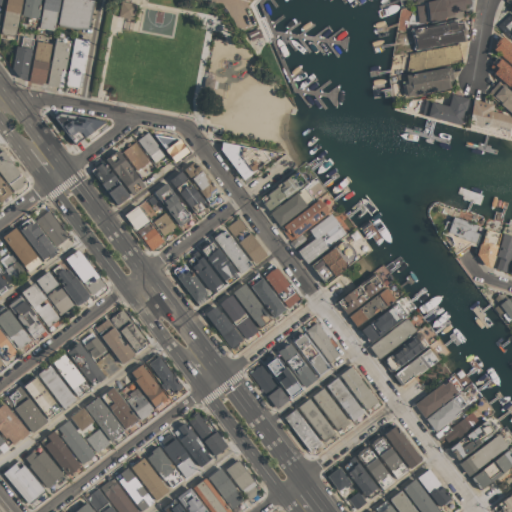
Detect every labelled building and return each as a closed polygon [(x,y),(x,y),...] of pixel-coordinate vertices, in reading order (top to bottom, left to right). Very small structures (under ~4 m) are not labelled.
[(0,29),(5,0),(20,0),(14,37),(0,34),(0,29)] [(20,15),(22,0),(39,0),(35,25),(26,24),(28,16),(20,15)] [(42,0),(58,0),(53,31),(37,28),(42,0)] [(75,29),(56,25),(60,0),(93,0),(88,28),(75,29)] [(417,22),(415,5),(424,4),(423,1),(427,0),(469,0),(470,3),(463,5),(464,10),(453,12),(454,17),(427,23),(427,22),(417,22)] [(121,1),(136,4),(133,19),(118,16),(121,1)] [(511,38),(511,40),(496,24),(509,11),(511,14),(511,38)] [(461,22),(465,39),(416,49),(412,29),(448,22),(448,24),(461,22)] [(247,32),(257,28),(261,36),(250,41),(247,32)] [(511,67),(491,49),(494,46),(493,45),(494,43),(499,36),(500,37),(501,35),(511,44),(511,67)] [(11,68),(15,45),(19,45),(21,36),(32,38),(25,79),(19,77),(11,68)] [(46,85),(55,37),(70,40),(61,87),(46,85)] [(73,38),(89,41),(80,87),(64,84),(73,38)] [(35,40),(51,43),(43,83),(41,82),(40,84),(27,82),(35,40)] [(404,72),(408,53),(457,43),(461,61),(404,72)] [(488,66),(497,56),(511,69),(511,90),(492,73),(494,71),(488,66)] [(400,81),(405,80),(404,74),(448,66),(451,80),(448,81),(449,88),(403,96),(400,81)] [(511,115),(487,93),(497,81),(511,94),(511,115)] [(467,98),(463,114),(461,114),(458,124),(420,114),(424,99),(446,105),(450,94),(467,98)] [(471,98),(492,104),(490,110),(508,115),(508,117),(509,118),(510,119),(504,137),(468,128),(467,123),(471,98)] [(104,120),(73,144),(52,117),(59,112),(104,120)] [(136,140),(146,132),(164,154),(153,162),(136,140)] [(158,142),(168,135),(170,137),(173,135),(175,136),(176,135),(180,140),(178,141),(186,151),(176,159),(174,157),(171,160),(158,142)] [(121,151),(134,141),(148,160),(136,169),(121,151)] [(219,149),(220,142),(276,152),(242,179),(219,149)] [(26,182),(12,192),(0,175),(0,150),(2,149),(26,182)] [(104,159),(117,149),(143,185),(131,195),(104,159)] [(128,195),(116,205),(106,192),(107,192),(105,189),(104,190),(88,169),(101,159),(128,195)] [(182,169),(189,163),(192,167),(197,164),(215,188),(214,188),(219,195),(214,199),(213,201),(210,203),(208,204),(182,169)] [(168,179),(180,170),(206,205),(194,214),(168,179)] [(267,210),(258,198),(295,170),(304,182),(267,210)] [(0,178),(10,192),(0,200),(0,178)] [(152,191),(165,182),(177,198),(176,199),(190,218),(178,226),(152,191)] [(278,226),(268,212),(278,204),(279,205),(303,187),(312,199),(278,226)] [(138,204),(149,222),(164,212),(153,195),(138,204)] [(317,199),(319,201),(320,200),(326,208),(325,209),(327,212),(293,237),(289,240),(280,229),(282,227),(281,226),(317,199)] [(123,215),(135,205),(147,220),(134,230),(123,215)] [(47,209),(68,236),(54,247),(34,220),(36,218),(34,216),(44,209),(45,211),(47,209)] [(151,221),(164,212),(174,226),(171,229),(172,230),(169,232),(168,231),(162,235),(151,221)] [(305,262),(296,250),(313,237),(307,230),(329,213),(344,233),(305,262)] [(449,236),(440,233),(445,220),(449,222),(452,216),(482,227),(480,234),(479,233),(474,246),(468,243),(454,254),(448,246),(452,243),(449,236)] [(16,227),(29,217),(56,252),(43,262),(16,227)] [(225,226),(237,217),(266,255),(254,264),(225,226)] [(148,222),(162,241),(150,250),(135,231),(148,222)] [(1,237),(14,227),(40,262),(27,272),(1,237)] [(475,254),(479,240),(480,240),(483,228),(499,233),(489,267),(484,266),(475,254)] [(239,273),(212,237),(219,231),(220,233),(224,230),(250,264),(239,273)] [(305,239),(293,248),(289,242),(301,233),(305,239)] [(511,248),(505,272),(494,269),(498,257),(495,256),(500,239),(499,238),(501,233),(511,235),(511,248)] [(198,248),(209,239),(238,276),(226,285),(198,248)] [(341,240),(343,242),(343,241),(347,243),(351,247),(353,251),(355,255),(354,256),(355,258),(323,283),(309,265),(341,240)] [(76,249),(104,285),(91,295),(63,258),(76,249)] [(186,261),(192,256),(190,254),(196,250),(222,285),(213,293),(210,289),(208,290),(186,261)] [(15,261),(25,273),(13,282),(4,270),(5,269),(0,262),(9,255),(14,262),(15,261)] [(172,272),(172,270),(175,267),(176,268),(182,263),(187,270),(188,269),(205,292),(200,296),(203,300),(197,305),(172,272)] [(261,273),(267,269),(266,267),(271,263),(275,267),(298,298),(287,307),(276,293),(263,276),(263,275),(261,273)] [(54,274),(54,273),(51,269),(58,264),(63,270),(67,268),(73,276),(73,275),(89,295),(76,305),(61,286),(62,285),(54,274)] [(57,284),(44,293),(34,280),(47,270),(57,284)] [(0,272),(10,285),(0,293),(0,272)] [(345,313),(343,309),(340,309),(338,307),(339,305),(336,301),(373,272),(383,284),(345,313)] [(246,282),(257,273),(284,308),(272,317),(246,282)] [(20,292),(33,282),(45,298),(37,303),(39,306),(45,302),(58,318),(46,327),(20,292)] [(231,291),(242,282),(270,318),(258,327),(231,291)] [(59,287),(73,304),(60,314),(44,295),(53,288),(55,291),(59,287)] [(378,311),(377,309),(355,326),(347,316),(384,288),(393,299),(378,311)] [(501,293),(505,298),(506,297),(507,298),(510,296),(511,297),(511,296),(511,317),(507,321),(502,315),(500,316),(493,307),(497,304),(493,298),(496,293),(501,293)] [(217,303),(229,294),(257,330),(244,339),(217,303)] [(7,305),(19,295),(36,316),(34,317),(44,329),(32,338),(7,305)] [(404,314),(368,342),(359,329),(395,302),(404,314)] [(30,339),(17,349),(0,327),(0,308),(4,305),(30,339)] [(203,313),(213,305),(219,313),(220,312),(241,339),(230,348),(203,313)] [(121,309),(145,340),(143,342),(145,345),(135,352),(109,318),(121,309)] [(368,346),(405,317),(415,330),(377,359),(368,346)] [(93,328),(106,318),(118,334),(116,336),(123,345),(125,343),(133,354),(120,364),(93,328)] [(304,330),(315,321),(329,339),(327,340),(338,354),(328,362),(304,330)] [(0,356),(0,331),(15,351),(3,360),(0,356)] [(93,336),(94,336),(104,348),(103,349),(105,351),(100,355),(99,353),(93,357),(82,344),(83,344),(80,340),(90,332),(93,336)] [(290,341),(295,336),(295,335),(299,332),(299,334),(302,332),(329,367),(317,376),(290,341)] [(381,360),(413,336),(413,334),(416,332),(419,332),(421,335),(421,337),(426,344),(389,372),(381,360)] [(77,341),(104,377),(97,382),(96,381),(92,385),(89,380),(88,381),(65,351),(71,346),(77,341)] [(276,351),(287,343),(314,378),(303,387),(276,351)] [(392,374),(429,346),(438,358),(418,373),(417,371),(399,385),(392,374)] [(181,387),(169,396),(164,389),(163,390),(159,384),(147,367),(148,367),(144,361),(155,352),(181,387)] [(89,388),(77,397),(51,362),(63,353),(89,388)] [(283,390),(294,382),(275,353),(263,361),(283,390)] [(248,373),(260,363),(287,399),(275,408),(248,373)] [(48,364),(74,399),(62,408),(36,373),(48,364)] [(129,372),(140,364),(166,398),(154,408),(133,380),(134,378),(129,372)] [(338,374),(349,366),(376,401),(365,409),(338,374)] [(59,410),(47,419),(22,384),(33,375),(59,410)] [(451,375),(461,388),(423,417),(413,403),(441,382),(442,384),(447,380),(446,379),(451,375)] [(324,385),(335,377),(362,412),(351,420),(324,385)] [(45,421),(31,432),(3,396),(18,385),(45,421)] [(99,396),(111,386),(137,420),(125,429),(99,396)] [(123,398),(128,395),(127,394),(135,387),(152,409),(139,419),(123,398)] [(310,396),(322,387),(348,422),(336,431),(310,396)] [(453,416),(434,431),(424,418),(451,397),(452,398),(458,394),(465,404),(459,408),(459,409),(452,414),(453,416)] [(83,406),(96,396),(122,432),(110,441),(83,406)] [(296,406),(307,398),(334,432),(322,441),(296,406)] [(0,433),(0,401),(2,403),(27,432),(19,439),(18,438),(11,443),(6,437),(4,438),(0,433)] [(92,420),(79,430),(68,416),(81,406),(92,420)] [(282,417),(294,408),(320,444),(309,452),(282,417)] [(478,421),(448,444),(443,437),(438,441),(433,434),(446,424),(449,428),(470,411),(478,421)] [(186,420),(196,412),(212,433),(215,431),(226,445),(213,455),(186,420)] [(67,419),(93,453),(81,463),(55,428),(67,419)] [(457,460),(447,448),(484,419),(493,430),(490,434),(457,460)] [(172,431),(176,428),(176,427),(183,422),(205,450),(203,452),(208,459),(198,466),(172,431)] [(382,433),(394,424),(420,459),(409,468),(382,433)] [(108,443),(95,453),(84,438),(97,428),(108,443)] [(52,430),(78,465),(73,471),(65,474),(43,445),(42,446),(38,441),(52,430)] [(157,441),(169,432),(196,468),(184,477),(157,441)] [(466,475),(457,463),(497,433),(506,445),(466,475)] [(368,443),(380,435),(406,470),(394,478),(368,443)] [(0,437),(3,441),(8,447),(1,453),(0,451),(0,437)] [(149,451),(157,445),(170,463),(168,464),(171,469),(173,468),(181,479),(170,487),(164,480),(162,478),(161,478),(145,457),(151,452),(149,451)] [(354,454),(365,446),(392,481),(381,489),(354,454)] [(511,463),(478,489),(469,477),(507,448),(511,454),(511,463)] [(45,486),(27,465),(29,463),(23,457),(31,450),(35,455),(41,450),(61,473),(45,486)] [(129,466),(130,466),(129,465),(139,457),(140,458),(142,457),(167,490),(154,500),(129,466)] [(223,467),(235,458),(260,490),(247,500),(223,467)] [(1,473),(18,459),(43,490),(26,503),(1,473)] [(342,466),(348,461),(351,465),(356,462),(378,491),(368,498),(366,494),(364,496),(342,466)] [(350,483),(344,488),(343,486),(337,490),(326,475),(338,466),(350,483)] [(114,476),(126,467),(153,501),(140,511),(114,476)] [(206,477),(219,467),(243,499),(230,508),(206,477)] [(415,477),(427,468),(450,498),(438,507),(415,477)] [(98,487),(111,477),(138,511),(117,511),(106,497),(98,487)] [(209,511),(191,487),(203,477),(230,511),(209,511)] [(419,511),(401,487),(413,478),(438,511),(419,511)] [(96,487),(114,511),(97,511),(85,496),(96,487)] [(186,511),(175,497),(188,487),(206,511),(186,511)] [(397,511),(387,499),(399,490),(415,511),(397,511)] [(365,501),(355,509),(347,498),(357,491),(365,501)] [(511,508),(506,511),(496,511),(492,507),(511,491),(511,508)] [(164,511),(161,508),(174,498),(184,511),(164,511)] [(375,511),(373,508),(385,499),(394,511),(375,511)] [(71,511),(85,502),(93,511),(71,511)]
